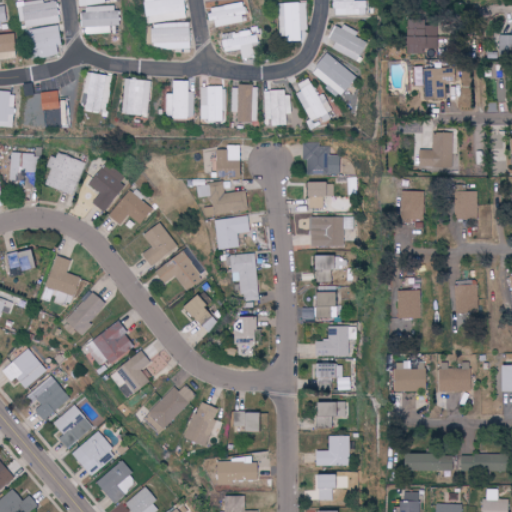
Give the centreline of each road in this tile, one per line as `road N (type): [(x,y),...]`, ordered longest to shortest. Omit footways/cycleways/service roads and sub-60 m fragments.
road 1 (residential): [(0,228),(55,222),(85,233),(201,369),(227,379),(291,382)]
road 2 (residential): [(291,511),(291,305),(277,169)]
road 3 (residential): [(0,410),(85,511)]
road 4 (residential): [(511,255),(388,255)]
